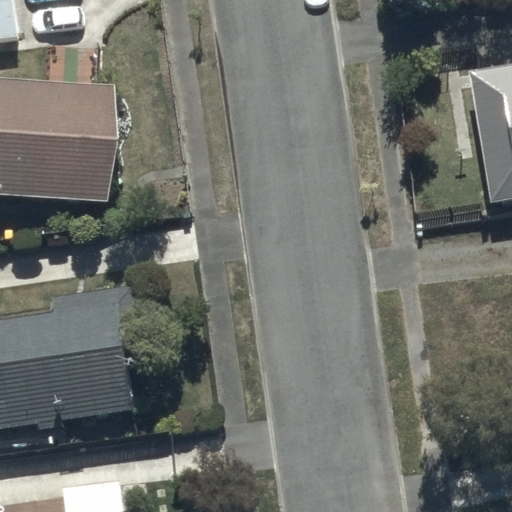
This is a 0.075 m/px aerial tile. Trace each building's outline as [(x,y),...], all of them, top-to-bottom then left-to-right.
[(12,0),(0,0),(0,39),(18,37),(12,0)] [(511,62),(469,70),(494,206),(511,202),(511,62)] [(116,87),(0,78),(0,193),(108,201),(116,87)] [(0,430),(34,427),(35,432),(90,427),(89,413),(133,409),(129,362),(141,361),(134,289),(54,297),(56,313),(0,318),(0,430)] [(142,511),(132,511),(126,511),(123,479),(63,486),(65,511),(142,511)]
